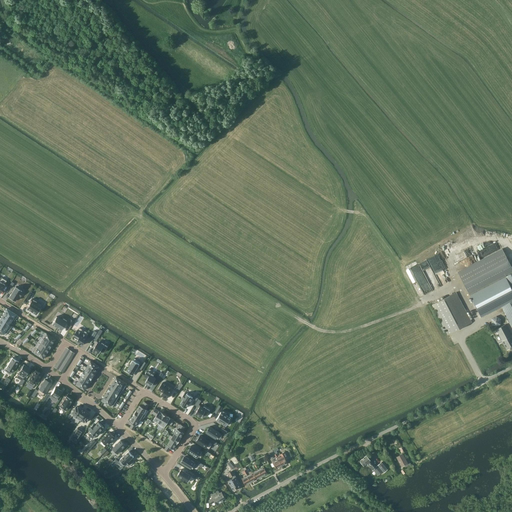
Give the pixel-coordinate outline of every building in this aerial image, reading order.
[(511,267),(502,249),(457,272),(469,294),(469,293),(504,275),(511,270),(511,267)] [(469,293),(469,294),(478,311),(485,308),(488,314),(502,307),(511,326),(511,290),(504,275),(469,293)] [(15,287),(9,297),(15,301),(17,297),(19,298),(23,292),(15,287)] [(456,293),(434,305),(449,334),(471,323),(456,293)] [(32,299),(26,308),(36,314),(42,305),(32,299)] [(4,307),(0,312),(11,318),(14,320),(17,315),(14,313),(4,307)] [(0,312),(0,318),(8,323),(11,318),(0,312)] [(56,316),(52,324),(61,330),(67,321),(62,317),(61,319),(56,316)] [(511,347),(511,336),(506,324),(496,329),(501,340),(498,342),(499,344),(503,342),(507,350),(511,347)] [(0,325),(0,333),(1,334),(1,333),(5,335),(8,330),(5,328),(0,325)] [(78,330),(74,336),(79,339),(77,342),(82,345),(89,333),(80,327),(78,330)] [(46,333),(43,338),(52,344),(55,339),(46,333)] [(41,337),(38,342),(40,343),(49,349),(52,344),(43,338),(41,337)] [(38,342),(35,347),(37,348),(46,354),(49,349),(40,343),(38,342)] [(98,342),(93,350),(99,354),(101,350),(105,352),(108,346),(102,342),(100,344),(98,342)] [(35,347),(31,352),(43,359),(46,354),(37,348),(35,347)] [(53,367),(62,373),(75,354),(66,348),(53,367)] [(12,358),(4,370),(10,374),(18,361),(12,358)] [(131,364),(127,371),(133,375),(141,362),(135,358),(133,361),(132,360),(130,364),(131,364)] [(90,361),(87,367),(96,373),(99,366),(90,361)] [(18,374),(16,377),(21,380),(19,384),(22,385),(25,380),(22,379),(23,377),(24,378),(30,368),(24,364),(22,366),(19,369),(20,370),(17,374),(18,374)] [(87,367),(83,373),(92,378),(96,373),(87,367)] [(148,370),(144,376),(148,378),(145,382),(151,386),(156,378),(153,377),(155,375),(154,374),(156,373),(149,369),(148,371),(148,370)] [(35,370),(27,383),(33,386),(41,374),(35,370)] [(83,373),(80,378),(89,384),(92,378),(83,373)] [(116,377),(112,383),(121,388),(125,382),(116,377)] [(80,378),(76,385),(85,390),(89,384),(80,378)] [(35,389),(31,396),(34,398),(37,392),(43,396),(51,383),(49,382),(49,381),(47,380),(46,380),(45,379),(38,391),(35,389)] [(163,382),(159,389),(163,392),(162,395),(167,398),(168,396),(169,397),(171,393),(170,393),(173,389),(163,382)] [(112,383),(109,388),(118,394),(121,388),(112,383)] [(48,393),(42,403),(44,405),(49,397),(55,401),(58,396),(59,397),(61,393),(60,392),(61,391),(55,387),(50,395),(48,393)] [(109,388),(105,394),(114,400),(118,394),(109,388)] [(183,400),(180,404),(181,405),(182,406),(184,407),(185,407),(186,408),(194,396),(187,392),(187,394),(185,393),(181,399),(183,400)] [(105,394),(101,400),(110,406),(114,400),(105,394)] [(66,396),(59,407),(65,411),(72,399),(66,396)] [(198,399),(195,405),(199,407),(195,413),(201,417),(204,413),(207,416),(211,410),(210,409),(211,409),(205,405),(204,405),(202,407),(200,406),(199,405),(201,401),(198,399)] [(140,406),(135,414),(142,418),(143,419),(148,411),(146,409),(149,405),(144,402),(142,407),(140,406)] [(76,407),(72,413),(74,414),(73,415),(84,422),(85,421),(87,422),(90,416),(89,415),(89,414),(78,407),(77,408),(76,407)] [(155,409),(153,413),(156,416),(153,421),(159,424),(165,415),(159,411),(155,409)] [(222,410),(216,420),(226,426),(231,418),(226,415),(228,413),(223,410),(222,410)] [(133,423),(130,428),(133,430),(136,425),(137,426),(142,418),(135,414),(130,422),(133,423)] [(159,424),(158,425),(163,428),(165,426),(165,427),(168,423),(171,425),(174,421),(170,418),(165,415),(159,424)] [(91,431),(88,434),(93,439),(104,427),(99,422),(95,426),(94,425),(89,430),(91,431)] [(180,424),(172,437),(179,441),(183,433),(182,432),(185,427),(180,424)] [(78,427),(70,439),(76,443),(84,431),(78,427)] [(210,427),(206,432),(218,440),(221,434),(210,427)] [(110,432),(102,440),(107,445),(115,437),(114,436),(114,435),(112,433),(111,433),(110,432)] [(171,440),(165,449),(168,451),(171,447),(174,449),(179,441),(172,437),(170,436),(169,439),(171,440)] [(200,436),(196,441),(209,449),(213,444),(216,445),(217,443),(211,439),(210,442),(200,436)] [(121,440),(112,449),(117,454),(126,445),(121,440)] [(191,445),(188,451),(194,455),(193,456),(196,458),(197,457),(198,457),(201,451),(191,445)] [(129,451),(118,461),(123,467),(125,465),(126,466),(131,461),(130,460),(134,456),(133,455),(133,454),(131,452),(130,452),(129,451)] [(275,453),(277,457),(278,459),(282,466),(287,463),(286,459),(288,458),(285,452),(282,454),(279,456),(277,453),(277,452),(275,453)] [(275,458),(272,459),(273,462),(275,466),(276,469),(282,466),(278,459),(277,457),(275,453),(273,454),(274,455),(275,458)] [(402,454),(397,457),(402,467),(407,464),(402,454)] [(360,461),(365,466),(367,465),(372,471),(375,468),(380,473),(382,471),(384,473),(388,469),(381,462),(376,467),(366,455),(360,461)] [(185,456),(181,462),(186,465),(186,466),(190,469),(190,468),(193,469),(196,464),(185,456)] [(264,467),(258,470),(262,476),(267,473),(264,467)] [(181,469),(177,475),(182,478),(181,480),(187,483),(188,482),(192,476),(181,469)] [(258,470),(253,472),(256,479),(262,476),(258,470)] [(253,472),(247,475),(251,482),(256,479),(253,472)] [(233,478),(228,481),(233,490),(239,487),(238,484),(239,484),(236,477),(235,475),(232,476),(233,478)] [(247,475),(242,478),(245,485),(251,482),(247,475)] [(220,482),(212,487),(214,491),(217,489),(223,486),(220,482)] [(101,489),(97,491),(104,499),(107,496),(101,489)] [(217,489),(214,491),(222,502),(226,499),(221,492),(220,493),(217,489)] [(213,498),(208,501),(211,504),(215,501),(217,505),(222,502),(214,491),(210,494),(213,498)] [(167,500),(163,503),(169,511),(173,508),(167,500)]
